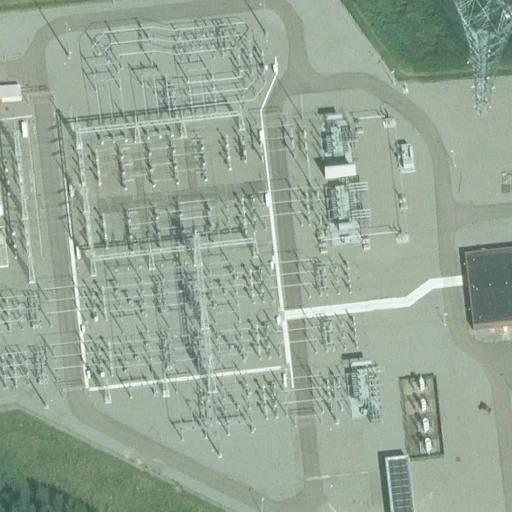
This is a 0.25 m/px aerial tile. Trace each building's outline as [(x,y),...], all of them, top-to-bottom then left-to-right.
[(0,111),(24,110),(23,85),(0,86),(0,111)] [(364,114),(347,114),(348,152),(365,151),(364,114)] [(356,182),(356,216),(372,216),(371,182),(356,182)] [(379,223),(348,221),(348,237),(378,239),(379,223)] [(511,328),(511,255),(461,261),(469,334),(511,328)] [(393,405),(390,359),(366,361),(369,406),(393,405)] [(390,511),(414,511),(409,464),(385,466),(390,511)]
